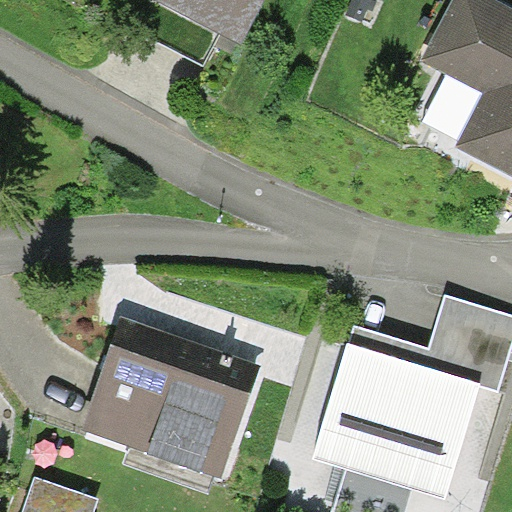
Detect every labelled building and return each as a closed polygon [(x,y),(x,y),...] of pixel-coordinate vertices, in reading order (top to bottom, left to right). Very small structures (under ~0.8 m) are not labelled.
[(266,0),(155,0),(242,46),(266,0)] [(511,11),(489,0),(454,0),(421,64),(483,97),(455,152),(511,180),(511,11)] [(511,355),(511,316),(447,297),(430,351),(355,328),(313,465),(345,475),(334,511),(407,511),(413,495),(446,505),(480,394),(499,399),(511,355)] [(222,483),(262,370),(123,321),(83,434),(222,483)] [(34,481),(24,511),(95,511),(99,501),(34,481)]
